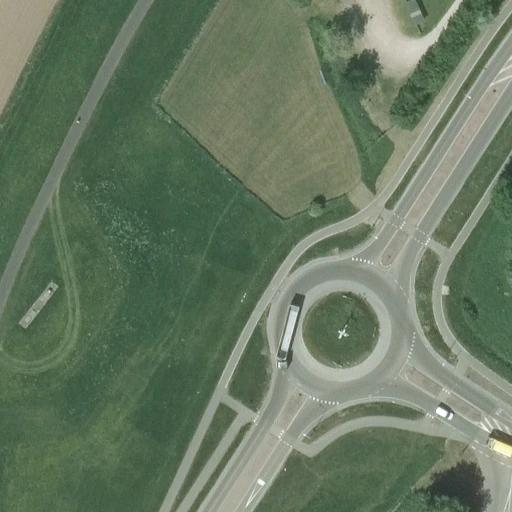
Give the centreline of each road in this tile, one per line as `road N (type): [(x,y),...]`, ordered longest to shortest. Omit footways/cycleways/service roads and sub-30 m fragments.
road 1 (primary): [(372,285),(511,70)]
road 2 (primary): [(372,285),(339,277),(306,290),(284,335),(305,379)]
road 3 (primary): [(225,511),(305,379)]
